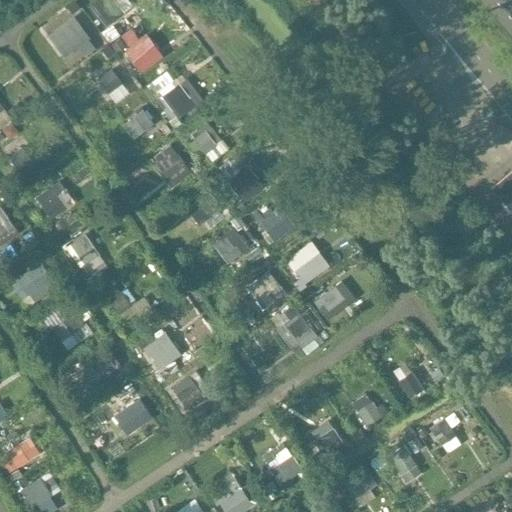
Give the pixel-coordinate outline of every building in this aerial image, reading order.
[(123,12),(113,1),(97,14),(106,26),(123,12)] [(73,20),(48,38),(61,55),(85,36),(73,20)] [(146,38),(126,53),(140,72),(160,57),(146,38)] [(120,82),(110,69),(97,79),(107,92),(120,82)] [(189,97),(179,84),(162,96),(172,109),(189,97)] [(134,138),(153,124),(143,111),(125,125),(134,138)] [(216,144),(205,129),(194,137),(206,152),(216,144)] [(18,144),(6,151),(20,172),(32,165),(18,144)] [(191,172),(170,144),(150,159),(171,187),(191,172)] [(511,164),(492,181),(511,204),(511,164)] [(251,184),(240,171),(227,181),(238,194),(251,184)] [(73,201),(59,182),(37,198),(51,217),(73,201)] [(219,208),(209,195),(212,193),(207,187),(185,204),(200,223),(219,208)] [(277,224),(268,212),(258,219),(268,232),(277,224)] [(17,230),(7,216),(0,221),(0,235),(3,240),(17,230)] [(98,254),(84,234),(70,244),(84,264),(98,254)] [(249,247),(239,234),(224,245),(234,258),(249,247)] [(310,241),(283,260),(301,285),(328,266),(310,241)] [(56,285),(40,262),(27,272),(42,294),(56,285)] [(282,289),(269,272),(255,282),(269,299),(282,289)] [(326,311),(347,295),(335,279),(314,295),(326,311)] [(131,304),(121,291),(109,299),(119,312),(131,304)] [(312,329),(293,304),(283,310),(290,318),(276,328),(290,346),(312,329)] [(84,323),(74,308),(60,318),(70,333),(84,323)] [(162,323),(138,345),(165,375),(189,353),(162,323)] [(115,366),(105,353),(91,363),(101,376),(115,366)] [(423,387),(412,371),(399,379),(410,395),(423,387)] [(198,388),(188,375),(171,386),(181,400),(187,408),(204,396),(198,388)] [(148,413),(138,400),(125,409),(134,423),(148,413)] [(381,415),(372,401),(357,410),(367,424),(381,415)] [(456,434),(444,418),(431,427),(442,443),(456,434)] [(343,441),(333,427),(316,438),(325,453),(343,441)] [(27,459),(18,445),(0,455),(0,456),(9,471),(27,459)] [(411,455),(404,445),(389,455),(396,465),(411,455)] [(300,468),(292,455),(272,468),(280,481),(300,468)] [(365,484),(372,479),(366,470),(346,484),(361,505),(374,498),(365,484)] [(50,494),(39,477),(20,488),(31,506),(50,494)] [(244,492),(223,505),(228,511),(241,511),(256,503),(250,494),(246,496),(244,492)]
